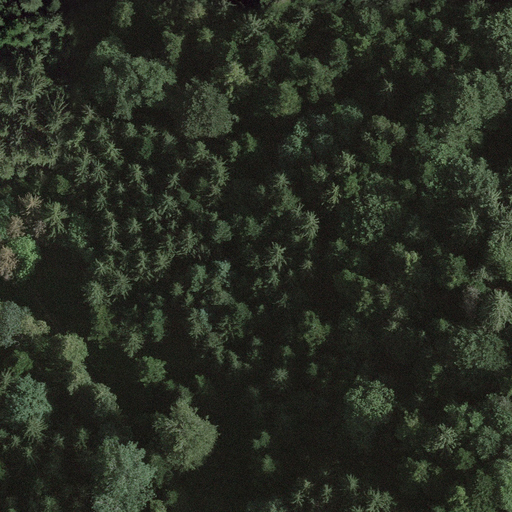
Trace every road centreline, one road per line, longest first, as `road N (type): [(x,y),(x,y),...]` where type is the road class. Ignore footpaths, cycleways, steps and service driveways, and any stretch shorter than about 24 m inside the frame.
road 1 (track): [(126,0),(401,297),(511,355)]
road 2 (track): [(198,511),(0,242)]
